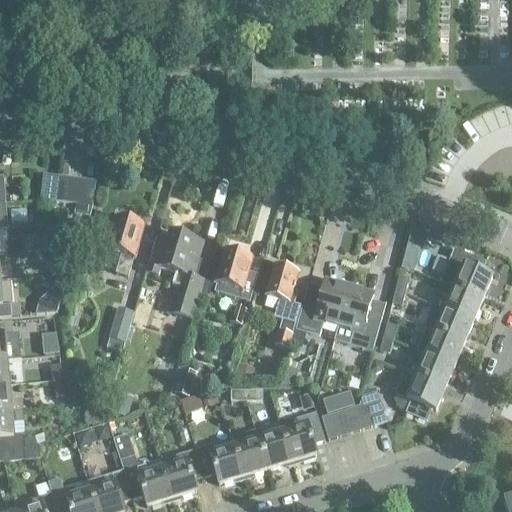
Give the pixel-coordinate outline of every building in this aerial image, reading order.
[(55,203),(58,180),(43,178),(40,202),(55,203)] [(66,205),(70,181),(58,180),(55,203),(66,205)] [(79,207),(82,183),(70,181),(66,205),(75,206),(79,207)] [(82,183),(79,207),(92,208),(95,185),(82,183)] [(92,208),(79,207),(75,206),(74,218),(90,220),(92,208)] [(139,248),(137,248),(142,229),(131,226),(131,220),(121,218),(117,221),(112,239),(100,236),(94,255),(106,259),(107,254),(122,259),(116,276),(129,280),(134,263),(135,263),(139,248)] [(436,246),(441,235),(427,230),(423,241),(436,246)] [(64,253),(73,256),(77,240),(68,237),(64,253)] [(169,237),(167,244),(155,241),(145,276),(158,280),(160,272),(175,277),(172,289),(177,290),(169,316),(192,323),(209,266),(198,263),(202,247),(169,237)] [(145,266),(151,244),(142,242),(136,264),(145,266)] [(419,251),(407,248),(401,272),(413,275),(419,251)] [(239,258),(239,254),(230,252),(228,255),(225,254),(215,287),(216,287),(213,295),(249,305),(258,278),(247,275),(251,262),(239,258)] [(73,256),(64,253),(59,268),(69,270),(73,256)] [(442,287),(482,304),(492,281),(451,264),(441,286),(442,287)] [(298,276),(287,273),(286,268),(279,266),(275,269),(273,269),(264,300),(278,304),(273,321),(282,323),(274,348),(288,352),(290,344),(294,333),(297,323),(300,309),(293,307),(297,296),(293,294),(298,276)] [(68,282),(56,278),(52,294),(64,297),(68,282)] [(395,294),(405,297),(408,283),(399,280),(395,294)] [(338,330),(349,291),(325,284),(323,292),(308,287),(295,333),(319,340),(323,326),(338,330)] [(444,313),(473,325),(482,304),(442,287),(438,296),(449,300),(444,313)] [(349,291),(338,330),(333,344),(372,354),(385,308),(371,304),(373,297),(349,291)] [(1,309),(0,292),(0,321),(11,320),(10,308),(1,309)] [(405,297),(395,294),(392,307),(401,310),(405,297)] [(493,314),(502,300),(492,294),(483,309),(493,314)] [(241,329),(246,313),(234,310),(229,326),(241,329)] [(108,342),(109,342),(124,347),(133,316),(118,312),(108,342)] [(473,325),(444,313),(438,327),(431,324),(428,333),(464,347),(473,325)] [(0,364),(6,364),(4,338),(13,338),(11,326),(0,326),(0,364)] [(383,341),(393,344),(396,330),(386,328),(383,341)] [(425,357),(455,369),(464,347),(428,333),(425,331),(416,353),(425,357)] [(294,333),(290,344),(302,347),(305,336),(295,333),(294,333)] [(55,338),(42,340),(44,358),(58,356),(55,338)] [(393,344),(383,341),(379,355),(389,357),(393,344)] [(455,369),(425,357),(419,371),(408,366),(405,375),(445,391),(455,369)] [(0,389),(8,389),(6,364),(0,364),(0,389)] [(384,368),(373,365),(370,375),(376,377),(382,374),(384,368)] [(250,388),(254,373),(238,368),(234,384),(250,388)] [(190,401),(197,377),(180,371),(173,396),(190,401)] [(405,375),(395,398),(411,405),(406,416),(426,424),(430,413),(435,415),(445,391),(405,375)] [(63,384),(53,385),(56,401),(66,399),(63,384)] [(10,402),(8,389),(0,389),(0,414),(22,412),(21,401),(10,402)] [(247,404),(246,394),(230,394),(230,404),(247,404)] [(246,394),(247,404),(262,404),(262,394),(246,394)] [(365,407),(365,406),(369,405),(376,429),(386,426),(376,394),(362,398),(361,409),(365,407)] [(327,417),(354,409),(349,395),(323,404),(327,417)] [(128,420),(133,401),(115,396),(109,416),(128,420)] [(358,410),(364,433),(376,429),(369,405),(365,406),(365,407),(361,409),(358,410)] [(87,425),(104,427),(106,412),(89,410),(87,425)] [(364,433),(358,410),(346,413),(353,436),(364,433)] [(0,453),(36,449),(34,440),(22,443),(21,439),(13,439),(12,426),(23,425),(22,412),(0,414),(0,453)] [(353,436),(346,413),(334,417),(341,440),(353,436)] [(282,436),(292,469),(315,462),(314,459),(316,459),(313,449),(324,445),(316,417),(293,423),(296,432),(282,436)] [(341,440),(334,417),(321,421),(328,444),(341,440)] [(292,469),(282,436),(267,440),(265,432),(255,435),(267,474),(287,468),(288,471),(292,469)] [(247,480),(267,474),(255,435),(246,438),(248,446),(234,450),(245,484),(248,483),(247,480)] [(168,507),(173,506),(162,472),(148,477),(145,469),(139,471),(128,437),(113,442),(123,475),(132,504),(143,500),(147,511),(167,504),(168,507)] [(240,485),(245,484),(234,450),(232,442),(196,453),(205,482),(215,478),(219,489),(239,482),(240,485)] [(36,449),(0,453),(0,465),(24,464),(24,463),(40,462),(36,449)] [(193,485),(205,482),(196,453),(174,460),(160,464),(162,472),(173,506),(176,505),(176,502),(196,496),(193,485)] [(122,511),(121,507),(132,504),(123,475),(102,482),(87,486),(90,494),(95,511),(122,511)] [(95,511),(90,494),(76,499),(73,491),(62,494),(59,483),(48,486),(51,497),(55,511),(95,511)] [(55,511),(51,497),(30,504),(31,511),(55,511)] [(511,511),(511,502),(503,505),(505,511),(511,511)]
